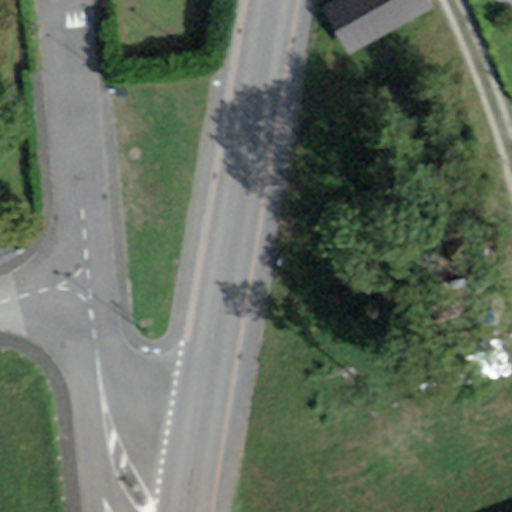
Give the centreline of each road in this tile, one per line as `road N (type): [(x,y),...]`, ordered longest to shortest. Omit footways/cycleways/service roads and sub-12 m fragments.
road 1 (secondary): [(189,511),(277,0)]
road 2 (residential): [(61,0),(82,299)]
road 3 (residential): [(82,299),(101,410),(118,466),(146,511)]
